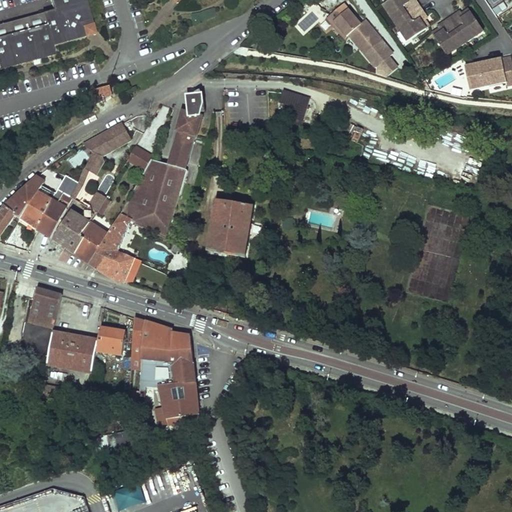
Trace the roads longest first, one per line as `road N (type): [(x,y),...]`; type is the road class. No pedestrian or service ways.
road 1 (primary): [(226,331),(250,348),(511,428)]
road 2 (primary): [(511,410),(284,338),(226,331)]
road 3 (primary): [(0,260),(226,331)]
road 4 (unclassified): [(245,511),(215,414),(226,331)]
road 5 (residential): [(139,101),(178,81),(279,0)]
road 6 (residential): [(139,101),(50,150),(0,194)]
